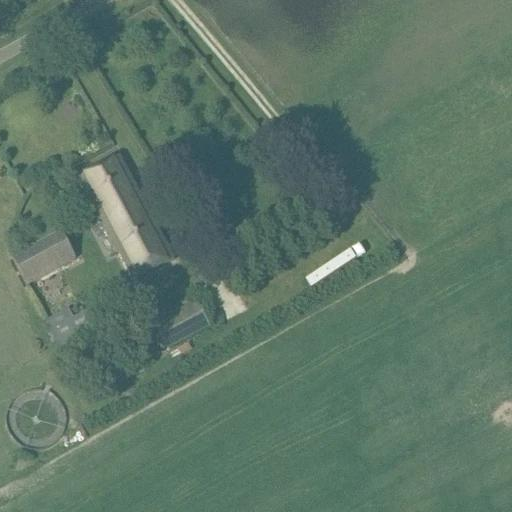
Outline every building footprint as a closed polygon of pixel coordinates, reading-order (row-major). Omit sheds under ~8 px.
[(175,261),(139,194),(120,159),(80,180),(99,216),(134,283),(175,261)] [(26,288),(76,261),(61,235),(12,261),(26,288)] [(168,349),(210,326),(199,306),(157,328),(168,349)] [(67,311),(45,323),(63,356),(76,350),(80,358),(104,346),(87,314),(73,321),(67,311)] [(192,420),(200,415),(185,390),(156,407),(170,430),(191,418),(192,420)]
